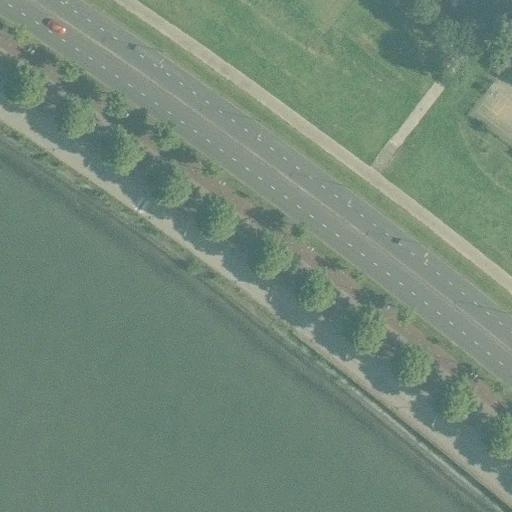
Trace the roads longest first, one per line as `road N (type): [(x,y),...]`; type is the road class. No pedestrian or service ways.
road 1 (unclassified): [(0,116),(360,368),(511,491)]
road 2 (primary): [(0,0),(263,181),(511,375)]
road 3 (primary): [(511,335),(221,114),(53,0)]
